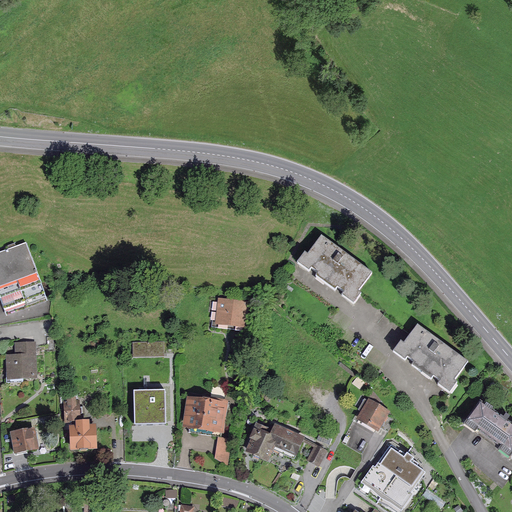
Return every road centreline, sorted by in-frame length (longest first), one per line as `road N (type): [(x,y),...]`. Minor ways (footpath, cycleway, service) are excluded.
road 1 (primary): [(0,137),(231,156),(300,174),(361,206),(415,250),(511,361)]
road 2 (residential): [(480,511),(418,400),(349,310),(286,264)]
road 3 (tertiary): [(0,481),(125,468),(235,486),(289,511)]
